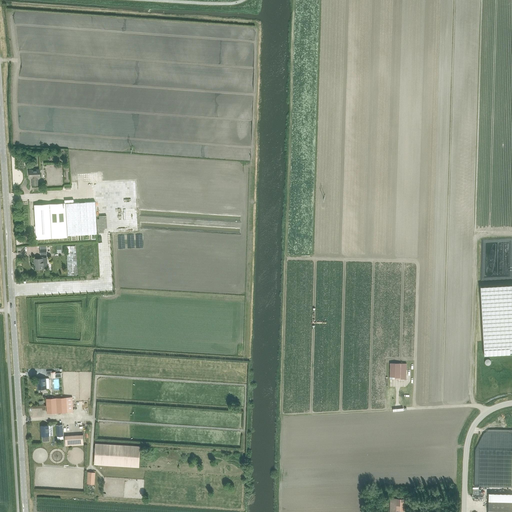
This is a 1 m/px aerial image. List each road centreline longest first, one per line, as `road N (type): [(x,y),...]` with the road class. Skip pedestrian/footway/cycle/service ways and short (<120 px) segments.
road 1 (unclassified): [(25,511),(0,100)]
road 2 (track): [(279,511),(280,456),(465,449)]
road 3 (unclassified): [(463,511),(471,431),(482,417),(511,406)]
